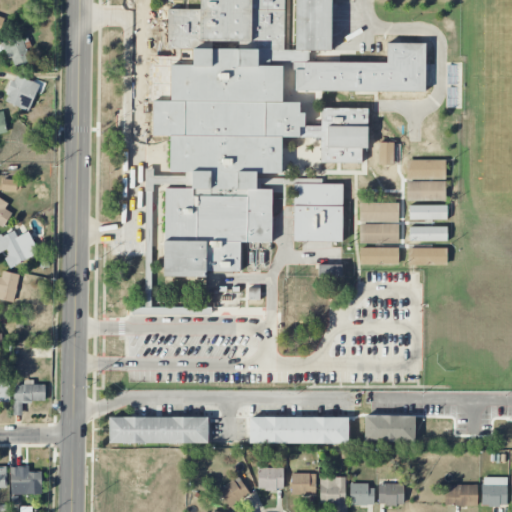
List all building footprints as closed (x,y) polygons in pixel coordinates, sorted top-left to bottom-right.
[(284,0),(199,0),(199,10),(167,9),(166,49),(197,50),(150,109),(172,172),(191,173),(191,189),(165,188),(162,273),(240,276),(241,242),(270,243),(272,190),(256,189),(256,173),(281,174),(282,135),(358,165),(367,142),(368,109),(321,108),(320,126),(306,126),(298,103),(282,102),(283,67),(269,62),(270,50),(283,50),(284,0)] [(331,0),(295,0),(294,50),(331,51),(331,0)] [(0,40),(0,47),(1,51),(6,50),(8,60),(14,59),(15,66),(28,63),(22,36),(0,40)] [(304,63),(304,70),(294,70),(294,91),(425,91),(425,43),(386,43),(386,62),(304,63)] [(29,111),(39,84),(14,75),(4,102),(29,111)] [(21,180),(1,179),(1,190),(21,191),(21,180)] [(343,184),(321,184),(321,179),(294,179),(293,241),(342,242),(343,184)] [(0,227),(2,229),(11,215),(4,210),(8,204),(0,198),(0,227)] [(360,243),(398,243),(398,224),(360,224),(360,243)] [(0,235),(0,252),(3,251),(11,267),(39,254),(28,232),(17,237),(14,230),(0,235)] [(318,277),(341,277),(342,265),(318,265),(318,277)] [(0,299),(13,303),(20,275),(2,270),(0,276),(0,299)] [(259,301),(260,288),(248,288),(247,300),(259,301)] [(0,401),(9,402),(9,380),(0,380),(0,401)] [(45,401),(45,385),(33,385),(33,380),(23,380),(23,385),(13,385),(14,415),(22,415),(22,401),(45,401)] [(415,416),(364,415),(364,441),(415,442),(415,416)] [(208,417),(108,418),(109,444),(208,443),(208,417)] [(348,417),(248,418),(249,444),(348,443),(348,417)] [(283,490),(283,468),(258,468),(257,489),(283,490)] [(291,495),(315,495),(315,474),(291,473),(291,495)] [(218,487),(228,507),(249,495),(239,476),(218,487)] [(320,477),(319,504),(335,504),(334,511),(345,511),(346,478),(320,477)] [(482,506),(507,506),(507,477),(481,478),(482,506)] [(378,505),(403,505),(403,484),(378,484),(378,505)] [(350,505),(374,505),(373,485),(349,485),(350,505)] [(477,506),(477,485),(444,485),(445,507),(477,506)]
